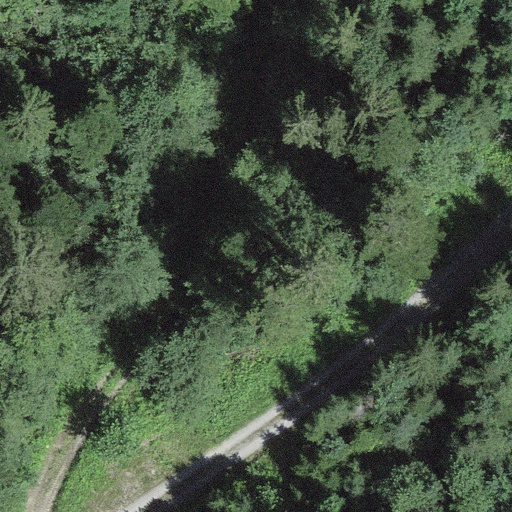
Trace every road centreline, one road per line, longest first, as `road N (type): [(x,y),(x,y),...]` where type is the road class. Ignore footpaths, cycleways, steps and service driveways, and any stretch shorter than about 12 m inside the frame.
road 1 (track): [(44,511),(61,453),(201,298),(267,73),(276,0)]
road 2 (track): [(511,228),(163,511)]
